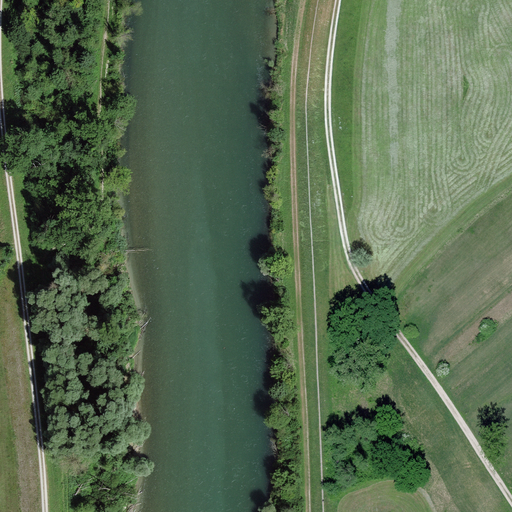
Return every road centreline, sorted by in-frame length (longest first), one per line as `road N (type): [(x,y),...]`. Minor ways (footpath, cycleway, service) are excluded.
road 1 (track): [(511,496),(365,289),(354,259),(335,158),(336,53),(347,0)]
road 2 (track): [(307,511),(290,211),(301,0)]
road 3 (track): [(19,242),(49,511)]
road 4 (track): [(0,49),(19,242)]
